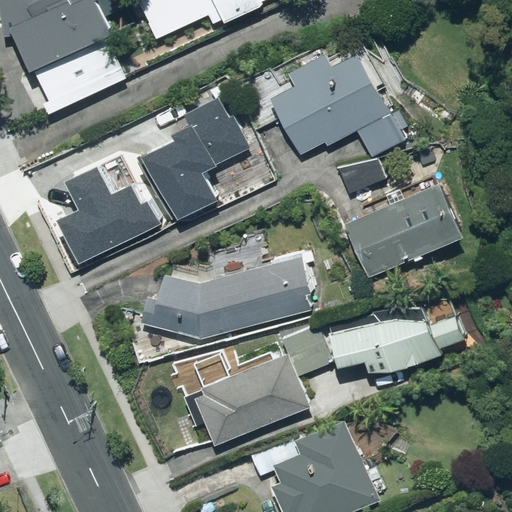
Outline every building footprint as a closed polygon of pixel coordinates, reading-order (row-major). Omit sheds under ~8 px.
[(8,0),(13,31),(26,25),(47,75),(44,77),(56,105),(134,73),(115,27),(124,23),(114,0),(8,0)] [(156,0),(162,11),(153,15),(162,33),(216,8),(220,17),(229,12),(231,17),(266,0),(156,0)] [(413,134),(369,41),(343,54),(337,43),(294,63),(303,82),(278,93),(305,149),(332,136),(334,140),(364,126),(376,152),(413,134)] [(152,141),(183,202),(226,180),(213,154),(252,134),(228,87),(178,113),(184,125),(152,141)] [(383,155),(346,165),(352,187),(389,177),(383,155)] [(57,220),(80,266),(160,226),(148,201),(140,205),(129,185),(113,193),(100,168),(65,185),(78,210),(57,220)] [(474,228),(449,173),(412,190),(408,182),(391,190),(395,198),(347,221),(373,275),(474,228)] [(156,292),(151,319),(205,334),(321,305),(312,247),(217,276),(174,268),(169,294),(156,292)] [(333,319),(345,361),(373,353),(377,367),(448,347),(446,341),(473,333),(466,306),(439,314),(432,291),(333,319)] [(211,418),(220,440),(320,400),(308,370),(339,358),(323,318),(283,335),(288,348),(187,388),(201,422),(211,418)] [(267,472),(284,465),(288,474),(278,478),(291,511),(294,511),(302,509),(303,511),(338,511),(389,492),(356,409),(257,449),(267,472)]
